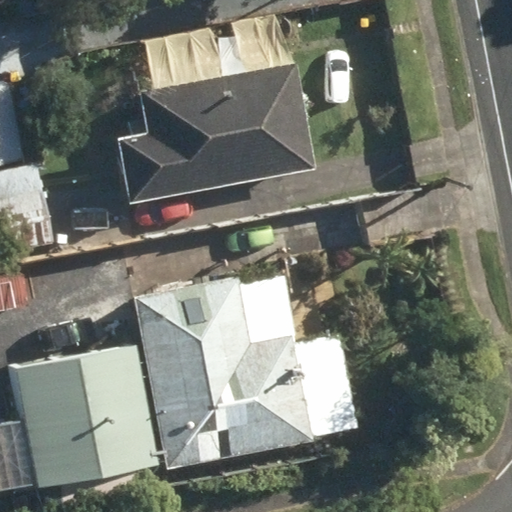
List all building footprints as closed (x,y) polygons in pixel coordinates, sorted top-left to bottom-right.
[(120,136),(133,201),(317,165),(295,59),(140,91),(149,131),(120,136)] [(0,162),(23,158),(8,84),(0,86),(0,162)] [(112,89),(116,111),(140,107),(136,86),(112,89)] [(0,170),(0,251),(54,242),(39,163),(0,170)] [(0,271),(0,309),(18,306),(10,269),(0,271)] [(138,293),(170,467),(315,440),(356,432),(338,332),(296,340),(294,328),(288,330),(278,275),(238,283),(235,274),(138,293)] [(137,345),(20,367),(33,436),(0,441),(0,444),(8,486),(42,481),(159,459),(137,345)]
